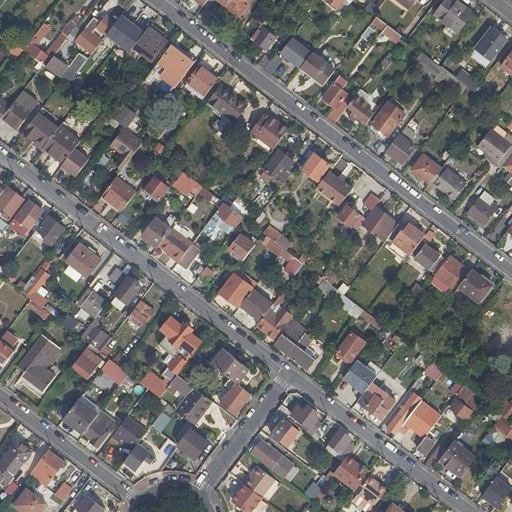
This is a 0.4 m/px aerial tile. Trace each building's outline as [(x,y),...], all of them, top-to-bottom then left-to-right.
[(217,0),(233,11),(241,0),(217,0)] [(241,0),(233,11),(239,17),(251,0),(241,0)] [(326,0),(338,8),(343,1),(340,0),(326,0)] [(474,14),(455,0),(446,0),(435,15),(459,33),(474,14)] [(149,27),(154,21),(145,14),(137,25),(145,32),(149,27)] [(387,26),(376,17),(373,22),(388,33),(387,34),(397,42),(401,36),(387,26)] [(55,55),(77,25),(72,21),(62,33),(64,35),(49,54),(53,57),(55,55)] [(44,23),(23,50),(43,65),(45,67),(52,59),(36,46),(50,28),(44,23)] [(368,25),(362,38),(370,41),(376,28),(368,25)] [(166,41),(149,27),(145,32),(133,47),(127,55),(136,62),(142,54),(151,61),(166,41)] [(88,50),(84,56),(87,59),(97,47),(101,41),(86,28),(76,41),(88,50)] [(257,30),(251,38),(267,50),(276,38),(263,28),(260,32),(257,30)] [(492,28),(476,49),(492,61),(507,40),(492,28)] [(278,44),(281,46),(286,40),(283,37),(278,44)] [(312,54),(312,53),(292,38),(281,53),(285,56),(282,59),(288,63),(291,61),(301,68),(302,67),(312,54)] [(8,47),(19,55),(19,54),(15,51),(18,46),(12,41),(8,47)] [(194,63),(171,46),(150,74),(158,80),(163,74),(177,85),(194,63)] [(441,66),(422,52),(416,60),(439,78),(445,70),(441,66)] [(335,71),(312,54),(302,67),(324,85),(335,71)] [(381,63),(387,69),(396,59),(390,54),(381,63)] [(511,54),(502,67),(511,75),(511,54)] [(53,57),(52,59),(45,67),(63,81),(68,84),(87,59),(84,56),(76,65),(69,60),(66,64),(55,55),(53,57)] [(263,70),(271,60),(265,55),(257,65),(263,70)] [(205,96),(218,80),(207,71),(208,69),(202,65),(188,83),(205,96)] [(324,85),(302,67),(301,68),(300,69),(322,87),(324,85)] [(449,73),(445,70),(439,78),(443,81),(444,78),(449,73)] [(480,85),(464,71),(459,78),(475,91),(480,85)] [(464,93),(468,87),(449,73),(444,78),(464,93)] [(334,108),(327,118),(332,122),(351,98),(347,95),(348,94),(342,89),(347,83),(340,77),(323,99),(334,108)] [(203,100),(205,96),(188,83),(185,87),(203,100)] [(207,105),(216,112),(231,93),(247,106),(248,105),(222,85),(207,105)] [(231,93),(216,112),(215,113),(222,119),(231,126),(247,106),(231,93)] [(0,121),(3,118),(13,105),(0,94),(0,121)] [(371,107),(356,95),(347,106),(354,111),(351,115),(357,119),(366,126),(374,115),(368,110),(371,107)] [(16,100),(13,105),(3,118),(18,129),(31,112),(16,100)] [(385,141),(405,114),(389,102),(370,127),(377,131),(375,133),(385,141)] [(126,104),(115,118),(128,128),(139,115),(126,104)] [(74,110),(64,124),(79,134),(89,120),(74,110)] [(120,124),(114,119),(107,114),(102,121),(115,131),(120,124)] [(265,114),(251,131),(274,149),(288,130),(271,117),(270,118),(265,114)] [(57,129),(37,115),(24,132),(35,141),(33,144),(42,150),(43,148),(57,129)] [(357,119),(351,115),(348,118),(354,123),(357,119)] [(158,137),(167,129),(159,119),(149,127),(158,137)] [(231,126),(222,119),(215,128),(225,135),(231,126)] [(62,123),(57,129),(43,148),(63,164),(75,149),(81,141),(68,132),(70,129),(62,123)] [(132,133),(124,127),(121,130),(122,131),(111,145),(123,154),(115,165),(122,170),(136,151),(141,145),(143,143),(137,138),(134,141),(129,137),(132,133)] [(407,127),(388,152),(403,163),(415,147),(410,143),(416,134),(407,127)] [(498,165),(511,146),(491,130),(478,147),(492,157),(491,160),(498,165)] [(299,152),(305,157),(310,150),(313,146),(307,141),(299,152)] [(160,142),(155,150),(162,153),(166,146),(160,142)] [(75,149),(63,164),(60,168),(67,173),(69,171),(76,177),(89,160),(75,149)] [(270,174),(273,176),(279,180),(293,161),(279,150),(265,169),(270,174)] [(310,150),(305,157),(310,160),(315,154),(310,150)] [(315,154),(310,160),(309,162),(303,169),(319,181),(330,166),(315,154)] [(104,167),(110,159),(105,155),(99,163),(104,167)] [(431,182),(442,168),(425,155),(413,170),(430,184),(431,182)] [(447,169),(443,166),(442,168),(431,182),(435,185),(447,169)] [(467,184),(447,169),(435,185),(455,200),(467,184)] [(315,190),(338,208),(342,203),(343,202),(343,201),(353,189),(330,171),(315,190)] [(168,188),(154,178),(146,189),(160,199),(168,188)] [(123,210),(135,195),(115,180),(103,195),(123,210)] [(0,200),(1,201),(0,202),(0,205),(5,209),(2,214),(10,220),(25,200),(27,202),(35,192),(29,188),(22,198),(7,186),(4,191),(0,196),(0,200)] [(214,195),(203,188),(198,194),(209,202),(214,195)] [(363,205),(372,211),(380,200),(372,194),(363,205)] [(468,213),(479,199),(478,198),(468,213)] [(489,207),(479,199),(468,213),(483,224),(497,206),(492,202),(489,207)] [(20,213),(19,212),(11,223),(9,225),(15,229),(20,222),(20,221),(24,216),(29,220),(31,218),(34,221),(36,218),(39,220),(45,212),(29,200),(20,213)] [(193,202),(188,210),(196,214),(200,206),(193,202)] [(338,208),(337,209),(342,213),(348,205),(343,202),(342,203),(338,208)] [(229,207),(224,203),(221,207),(210,221),(230,236),(244,218),(229,207)] [(232,204),(229,207),(244,218),(246,214),(232,204)] [(348,205),(342,213),(339,217),(345,221),(347,223),(352,227),(353,226),(361,215),(348,205)] [(364,227),(385,242),(387,238),(398,224),(378,208),(364,227)] [(263,212),(253,225),(257,228),(267,215),(263,212)] [(361,215),(353,226),(357,230),(366,219),(361,215)] [(38,231),(46,237),(51,241),(54,243),(65,228),(49,216),(38,231)] [(157,248),(159,246),(172,230),(157,218),(143,237),(157,248)] [(0,228),(4,232),(5,230),(9,225),(11,223),(6,219),(0,227),(0,228)] [(387,238),(410,256),(425,236),(408,223),(404,229),(398,224),(387,238)] [(264,234),(275,242),(281,235),(269,226),(263,233),(264,234)] [(189,248),(192,245),(172,229),(172,230),(159,246),(172,256),(171,257),(178,262),(189,248)] [(204,229),(197,243),(206,247),(212,233),(204,229)] [(230,249),(244,260),(255,245),(241,235),(230,249)] [(275,242),(284,249),(286,251),(292,243),(281,235),(275,242)] [(80,277),(83,272),(88,277),(102,259),(81,243),(67,260),(74,266),(71,270),(80,277)] [(415,258),(434,273),(445,259),(425,244),(415,258)] [(197,254),(189,248),(178,262),(178,263),(186,269),(197,254)] [(280,253),(301,269),(304,264),(298,260),(286,251),(284,249),(280,253)] [(298,260),(304,264),(306,266),(311,259),(303,253),(298,260)] [(445,259),(434,273),(431,277),(450,292),(465,272),(446,257),(445,259)] [(120,286),(128,276),(118,267),(110,278),(120,286)] [(207,267),(198,278),(205,283),(214,271),(207,267)] [(23,288),(21,292),(29,298),(48,275),(42,270),(25,290),(23,288)] [(472,271),(459,288),(475,301),(488,283),(472,271)] [(141,286),(129,277),(116,294),(128,304),(141,286)] [(228,290),(224,296),(230,300),(227,304),(236,311),(253,288),(242,280),(232,293),(228,290)] [(318,288),(332,299),(338,291),(338,290),(324,280),(318,288)] [(21,281),(16,288),(21,292),(23,288),(26,285),(21,281)] [(410,294),(415,298),(422,288),(418,284),(410,294)] [(241,306),(261,321),(272,307),(273,305),(253,290),(241,306)] [(97,317),(97,316),(108,302),(93,291),(82,306),(97,317)] [(338,291),(332,299),(349,312),(355,304),(338,291)] [(427,297),(421,292),(414,302),(420,307),(427,297)] [(282,295),(259,326),(275,338),(292,315),(284,309),(290,301),(282,295)] [(51,314),(31,299),(27,305),(46,320),(51,314)] [(130,320),(134,323),(135,321),(138,324),(137,326),(140,327),(141,325),(142,326),(147,319),(149,320),(155,311),(142,301),(130,317),(131,318),(130,320)] [(360,316),(361,314),(364,310),(357,304),(349,314),(357,320),(360,316)] [(361,314),(381,329),(384,326),(373,316),(367,313),(365,310),(361,314)] [(68,314),(63,324),(76,331),(81,321),(68,314)] [(97,317),(81,337),(90,344),(98,351),(101,352),(112,338),(97,327),(102,321),(97,316),(97,317)] [(166,345),(168,346),(186,324),(184,323),(181,326),(171,317),(161,330),(171,338),(166,345)] [(275,344),(288,354),(302,337),(294,330),(298,324),(294,321),(289,327),(289,326),(275,344)] [(186,324),(168,346),(182,357),(181,358),(182,358),(176,366),(181,371),(188,362),(194,355),(192,353),(202,341),(190,332),(193,329),(186,324)] [(302,337),(305,333),(307,331),(298,324),(294,330),(302,337)] [(511,334),(504,328),(495,341),(511,354),(511,334)] [(125,348),(136,336),(131,331),(120,343),(125,348)] [(106,357),(107,358),(123,337),(117,332),(112,338),(101,352),(103,354),(106,357)] [(302,337),(288,354),(308,370),(316,360),(305,351),(313,340),(305,333),(302,337)] [(366,342),(353,333),(336,354),(349,364),(366,342)] [(18,368),(24,372),(28,375),(25,378),(44,392),(57,377),(46,368),(61,348),(43,335),(18,368)] [(404,341),(397,335),(393,339),(401,345),(404,341)] [(0,340),(0,360),(5,364),(14,352),(0,340)] [(438,367),(443,361),(418,342),(414,348),(424,356),(432,362),(438,367)] [(90,344),(73,366),(88,378),(99,365),(101,366),(104,361),(95,355),(98,351),(90,344)] [(232,380),(237,383),(238,384),(250,369),(224,350),(212,364),(215,366),(232,380)] [(194,355),(188,362),(194,367),(199,360),(202,357),(196,352),(194,355)] [(202,357),(199,360),(212,370),(215,366),(212,364),(202,357)] [(110,359),(101,370),(121,386),(123,383),(128,376),(130,374),(120,367),(110,359)] [(378,376),(357,360),(344,378),(364,393),(378,376)] [(432,362),(425,371),(437,380),(444,371),(438,367),(432,362)] [(215,366),(212,370),(229,384),(232,380),(215,366)] [(444,371),(437,380),(432,388),(451,402),(458,394),(464,386),(459,383),(453,390),(443,383),(449,375),(444,371)] [(147,374),(140,383),(149,389),(161,398),(173,381),(167,377),(161,385),(147,374)] [(128,376),(123,383),(129,387),(134,381),(128,376)] [(236,415),(252,394),(238,384),(237,383),(233,387),(231,385),(229,388),(231,390),(221,403),(236,415)] [(191,394),(178,411),(195,424),(213,401),(196,388),(190,384),(185,390),(191,394)] [(396,401),(380,388),(378,391),(371,385),(359,402),(382,419),(396,401)] [(480,408),(484,402),(464,386),(458,394),(449,407),(466,420),(477,406),(480,408)] [(399,430),(422,400),(422,399),(415,394),(388,429),(395,435),(399,430)] [(72,409),(64,419),(84,435),(85,433),(98,415),(79,400),(72,409)] [(425,438),(427,436),(441,417),(442,415),(422,400),(399,430),(406,435),(411,428),(425,438)] [(506,419),(510,421),(511,418),(511,405),(507,402),(498,413),(502,415),(506,419)] [(176,410),(168,404),(164,410),(171,416),(176,410)] [(290,411),(281,404),(277,409),(286,416),(290,411)] [(58,415),(64,419),(72,409),(66,405),(58,415)] [(312,437),(322,424),(317,420),(318,418),(316,416),(318,413),(309,405),(305,411),(298,406),(292,414),(293,416),(292,417),(297,421),(298,419),(308,427),(305,431),(312,437)] [(98,415),(85,433),(93,439),(91,442),(98,447),(116,423),(101,412),(98,415)] [(511,425),(505,421),(506,419),(502,415),(494,426),(511,439),(511,425)] [(128,416),(112,437),(119,442),(122,438),(135,448),(138,443),(147,431),(128,416)] [(283,418),(271,435),(287,447),(300,431),(283,418)] [(208,442),(191,429),(177,446),(195,459),(208,442)] [(347,456),(353,448),(348,444),(349,443),(346,441),(349,437),(341,430),(330,444),(342,453),(346,457),(347,456)] [(435,441),(427,436),(425,438),(417,448),(425,454),(435,441)] [(282,455),(262,439),(252,453),(272,469),(282,455)] [(31,451),(17,441),(0,462),(0,480),(5,485),(31,451)] [(447,450),(439,460),(460,476),(475,457),(454,441),(447,450)] [(157,457),(138,443),(135,448),(123,464),(136,473),(144,461),(150,465),(157,457)] [(425,466),(432,471),(439,460),(447,450),(441,445),(425,466)] [(48,449),(29,475),(39,483),(46,474),(51,479),(65,462),(48,449)] [(338,458),(343,461),(346,457),(342,453),(338,458)] [(157,467),(162,469),(169,456),(164,454),(157,467)] [(356,467),(359,464),(347,456),(346,457),(343,461),(334,474),(355,490),(366,475),(356,467)] [(367,474),(369,472),(359,464),(356,467),(366,475),(367,474)] [(249,475),(251,476),(258,466),(256,465),(249,475)] [(245,484),(262,497),(275,479),(258,466),(251,476),(245,484)] [(371,477),(367,474),(366,475),(355,490),(354,491),(358,494),(369,480),(371,477)] [(482,494),(498,507),(511,490),(511,489),(496,476),(482,494)] [(366,511),(370,511),(388,490),(377,482),(375,485),(369,480),(358,494),(359,494),(353,502),(366,511)] [(319,487),(313,483),(309,489),(314,493),(319,487)] [(63,501),(71,490),(65,484),(56,495),(63,501)] [(246,511),(252,511),(263,498),(262,497),(245,484),(233,501),(246,511)] [(22,511),(38,511),(46,503),(27,489),(14,506),(22,511)] [(103,511),(106,508),(88,495),(76,509),(80,511),(103,511)]
